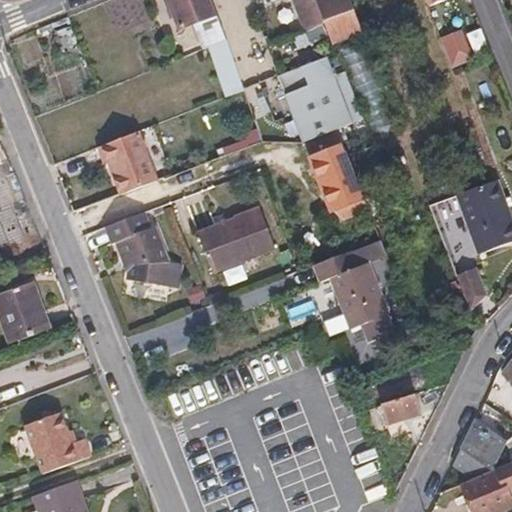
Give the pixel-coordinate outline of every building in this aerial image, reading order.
[(207,49),(209,49),(226,42),(210,0),(168,0),(180,30),(198,23),(200,26),(193,30),(200,45),(204,43),(207,49)] [(291,0),(305,33),(326,24),(318,2),(316,0),(291,0)] [(322,0),(318,2),(326,24),(334,44),(362,34),(349,0),(322,0)] [(424,0),(428,9),(447,1),(446,0),(424,0)] [(460,35),(441,42),(448,61),(467,53),(460,35)] [(241,82),(226,42),(209,49),(230,98),(244,92),(241,82)] [(471,63),(467,53),(448,61),(452,71),(471,63)] [(363,122),(345,73),(333,78),(326,59),(279,77),(304,144),(363,122)] [(256,127),(225,136),(230,152),(260,143),(256,127)] [(158,182),(138,133),(99,149),(106,165),(109,165),(122,196),(158,182)] [(364,200),(342,145),(322,153),(318,143),(306,148),(333,212),(364,200)] [(511,222),(497,181),(494,182),(457,195),(477,256),(511,242),(511,222)] [(200,236),(213,274),(276,251),(262,213),(200,236)] [(151,230),(145,214),(107,228),(113,245),(118,243),(124,259),(128,258),(132,265),(130,282),(165,287),(169,264),(156,228),(151,230)] [(331,280),(356,270),(350,254),(315,267),(321,284),(331,280)] [(370,266),(356,270),(331,280),(350,331),(389,316),(370,266)] [(474,272),(455,280),(466,305),(484,297),(474,272)] [(0,295),(0,316),(10,345),(50,331),(33,283),(0,295)] [(511,360),(500,374),(508,382),(511,380),(511,360)] [(168,394),(174,414),(194,407),(188,387),(168,394)] [(421,415),(415,396),(382,406),(389,426),(421,415)] [(43,475),(90,458),(84,441),(72,445),(61,414),(25,427),(43,475)] [(473,420),(452,465),(472,480),(482,476),(505,442),(473,420)] [(472,480),(462,485),(472,511),(499,511),(511,507),(507,493),(511,490),(511,463),(482,476),(472,480)] [(85,511),(75,482),(35,496),(40,511),(85,511)]
